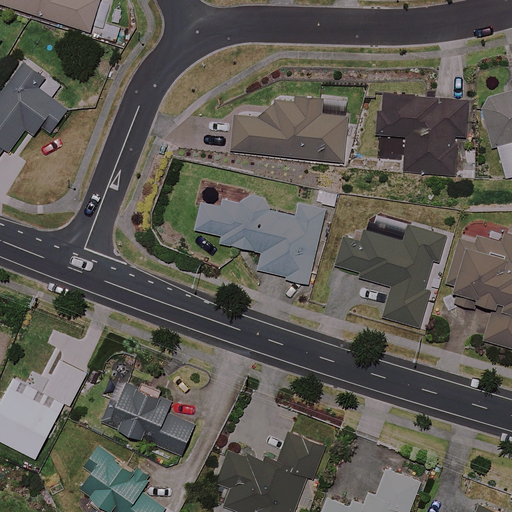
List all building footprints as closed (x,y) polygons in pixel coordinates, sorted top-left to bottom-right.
[(0,0),(0,3),(91,32),(101,0),(0,0)] [(45,77),(24,62),(0,97),(0,155),(5,147),(13,152),(28,129),(36,135),(43,126),(54,133),(70,110),(38,88),(45,77)] [(511,91),(481,100),(494,148),(511,143),(511,91)] [(469,102),(382,94),(378,134),(408,137),(405,171),(458,176),(462,136),(465,136),(469,102)] [(322,115),(324,103),(272,97),(270,120),(236,116),(232,151),(344,163),(349,118),(322,115)] [(339,195),(320,190),(317,202),(336,207),(339,195)] [(267,200),(243,193),(241,200),(226,196),(223,208),(204,203),(196,229),(223,237),(221,241),(263,253),(259,269),(310,283),(331,211),(300,202),(296,217),(264,208),(267,200)] [(438,264),(446,236),(410,225),(371,214),(362,242),(345,237),(337,265),(361,272),(359,277),(393,287),(384,317),(418,327),(428,296),(426,284),(433,263),(438,264)] [(511,234),(506,233),(504,244),(482,238),(480,245),(461,239),(450,280),(458,282),(452,302),(473,308),(475,302),(495,307),(486,341),(511,347),(511,234)] [(176,404),(120,380),(102,420),(186,456),(199,425),(172,413),(176,404)] [(61,413),(10,387),(0,406),(0,439),(38,459),(61,413)] [(329,447),(291,432),(277,466),(230,448),(217,482),(232,488),(226,506),(241,511),(295,511),(310,475),(317,478),(329,447)] [(128,463),(100,446),(87,468),(95,473),(84,490),(96,497),(92,504),(104,511),(109,511),(110,511),(112,511),(165,511),(168,508),(143,492),(152,478),(128,463)] [(410,511),(422,481),(387,469),(377,496),(368,493),(363,507),(330,494),(323,511),(404,511),(405,511),(410,511)]
